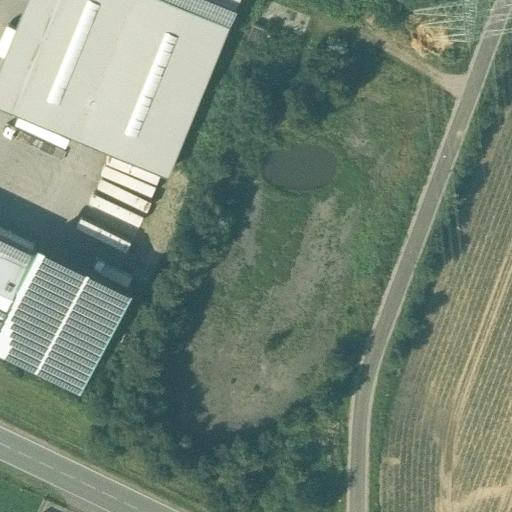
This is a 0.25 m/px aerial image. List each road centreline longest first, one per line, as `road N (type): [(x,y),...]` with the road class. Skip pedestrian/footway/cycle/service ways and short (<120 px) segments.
road 1 (residential): [(507,0),(371,361),(359,414),(356,511)]
road 2 (secondary): [(142,511),(0,443)]
